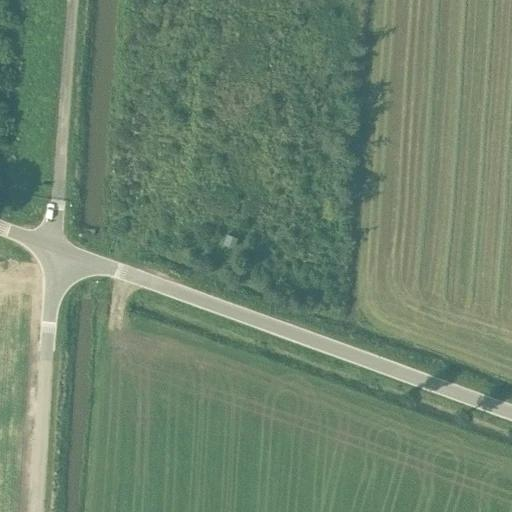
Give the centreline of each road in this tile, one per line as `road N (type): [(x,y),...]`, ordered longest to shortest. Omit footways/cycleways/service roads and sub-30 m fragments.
road 1 (unclassified): [(511,414),(52,251)]
road 2 (unclassified): [(37,511),(52,251)]
road 3 (unknown): [(52,251),(74,0)]
